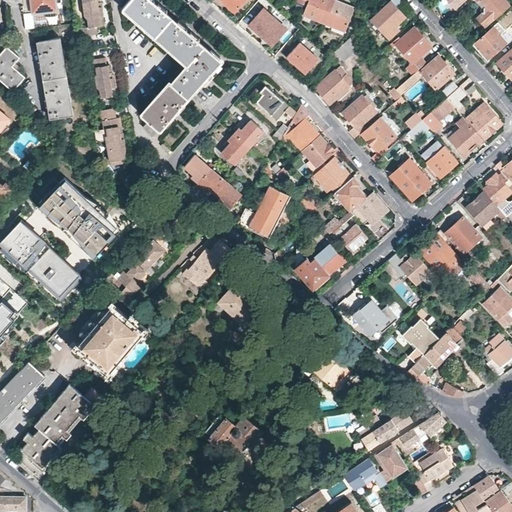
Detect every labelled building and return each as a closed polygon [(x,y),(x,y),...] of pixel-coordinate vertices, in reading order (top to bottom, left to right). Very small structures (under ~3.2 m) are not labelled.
[(55,0),(30,0),(32,12),(57,9),(55,0)] [(97,0),(82,0),(85,14),(90,16),(91,24),(77,27),(78,35),(97,32),(96,24),(104,23),(100,0),(97,0)] [(127,0),(122,6),(187,64),(170,83),(169,81),(140,114),(148,120),(143,126),(153,135),(158,129),(159,130),(172,115),(174,117),(178,112),(176,110),(221,59),(190,32),(192,30),(187,26),(185,28),(157,4),(159,2),(157,0),(127,0)] [(221,0),(235,11),(245,0),(221,0)] [(334,0),(308,0),(303,12),(325,22),(334,0)] [(341,0),(334,0),(325,22),(344,30),(355,6),(341,0)] [(400,0),(392,0),(371,19),(389,39),(399,31),(395,27),(412,12),(400,0)] [(478,0),(477,1),(482,6),(483,12),(477,17),(484,25),(509,5),(504,0),(478,0)] [(264,6),(249,23),(273,44),(288,27),(264,6)] [(506,13),(471,43),(486,60),(508,41),(498,30),(511,19),(506,13)] [(415,73),(419,70),(426,64),(420,56),(432,46),(415,28),(402,39),(399,36),(390,44),(393,47),(397,44),(413,62),(408,66),(415,73)] [(353,30),(348,35),(349,36),(358,46),(364,41),(353,30)] [(61,36),(38,40),(41,58),(38,59),(40,67),(43,66),(48,98),(45,98),(46,106),(50,105),(51,117),(75,114),(61,36)] [(358,46),(349,36),(333,50),(342,61),(358,47),(358,46)] [(299,41),(286,56),(305,72),(318,58),(299,41)] [(7,44),(0,51),(0,77),(13,89),(26,74),(13,63),(20,55),(7,44)] [(511,48),(496,62),(511,78),(511,77),(511,48)] [(106,54),(92,56),(93,65),(96,64),(97,72),(94,72),(96,83),(99,87),(100,95),(115,93),(112,70),(109,70),(108,62),(107,62),(106,54)] [(415,73),(396,90),(400,94),(422,75),(437,91),(456,75),(439,56),(421,72),(419,70),(415,73)] [(317,83),(314,86),(328,102),(348,85),(345,81),(348,78),(344,74),(346,72),(339,64),(322,80),(320,78),(315,82),(317,83)] [(266,84),(254,98),(277,119),(290,105),(266,84)] [(458,87),(445,98),(450,104),(456,110),(460,107),(456,102),(465,94),(458,87)] [(400,94),(396,90),(396,89),(390,94),(397,102),(402,97),(400,94)] [(348,130),(353,137),(365,126),(362,122),(376,110),(362,94),(342,111),(354,124),(348,130)] [(410,105),(402,97),(397,102),(389,108),(393,112),(403,103),(407,107),(410,105)] [(445,98),(421,119),(427,126),(432,132),(441,124),(435,118),(450,104),(445,98)] [(481,109),(468,121),(484,138),(501,123),(482,102),(478,105),(481,109)] [(290,137),(301,150),(319,134),(304,117),(308,114),(300,105),(292,119),(296,123),(283,135),(282,136),(286,140),(290,137)] [(120,133),(119,126),(117,118),(103,120),(105,128),(108,127),(109,134),(106,135),(111,159),(115,163),(124,161),(124,159),(126,158),(126,154),(127,154),(123,132),(120,133)] [(235,133),(251,147),(265,130),(252,118),(247,124),(245,122),(235,133)] [(374,161),(388,149),(384,145),(396,135),(381,118),(363,134),(377,150),(370,156),(374,161)] [(482,139),(464,118),(461,120),(464,124),(448,139),(463,156),(482,139)] [(427,126),(421,119),(417,123),(409,130),(415,137),(427,126)] [(284,122),(277,130),(283,135),(283,134),(288,126),(284,122)] [(283,135),(277,130),(273,135),(280,140),(282,136),(283,135)] [(236,164),(251,147),(235,133),(226,144),(228,146),(223,152),(236,164)] [(326,143),(319,134),(301,150),(315,166),(328,155),(330,158),(335,154),(340,150),(336,146),(334,148),(328,141),(326,143)] [(431,157),(425,162),(438,177),(456,161),(442,146),(436,152),(431,146),(425,151),(431,157)] [(393,155),(388,149),(374,161),(380,167),(393,155)] [(188,172),(198,181),(211,167),(195,153),(185,165),(190,169),(188,172)] [(335,190),(352,174),(335,154),(330,158),(313,173),(331,193),(335,190)] [(408,158),(390,175),(411,198),(429,182),(408,158)] [(495,163),(511,181),(511,158),(505,164),(501,159),(495,163)] [(511,189),(509,186),(511,183),(511,181),(495,163),(490,168),(495,173),(487,180),(489,182),(484,187),(502,208),(505,205),(502,201),(511,193),(511,191),(511,189)] [(271,170),(266,164),(261,173),(266,179),(271,170)] [(285,164),(274,173),(278,177),(289,168),(285,164)] [(244,172),(236,165),(231,171),(239,178),(244,172)] [(211,187),(216,191),(226,180),(211,167),(198,181),(208,190),(211,187)] [(17,182),(5,171),(0,177),(4,180),(6,177),(15,185),(17,182)] [(359,182),(352,174),(335,190),(349,207),(364,194),(356,185),(359,182)] [(0,192),(3,194),(6,196),(15,185),(6,177),(4,180),(0,177),(0,176),(0,192)] [(43,201),(66,178),(65,176),(38,202),(44,212),(51,218),(64,228),(71,235),(83,244),(88,249),(92,256),(94,258),(119,228),(108,212),(98,203),(83,194),(97,207),(92,212),(101,220),(106,215),(116,225),(94,249),(82,237),(85,234),(67,217),(64,221),(43,201)] [(101,220),(92,212),(97,207),(83,194),(66,178),(43,201),(64,221),(67,217),(85,234),(82,237),(94,249),(116,225),(106,215),(101,220)] [(226,180),(216,191),(221,196),(218,198),(229,208),(242,193),(226,180)] [(244,207),(238,222),(268,236),(289,194),(268,184),(254,213),(244,207)] [(485,190),(468,206),(484,224),(498,211),(504,219),(508,216),(485,190)] [(371,191),(351,209),(354,213),(357,216),(363,211),(372,222),(387,208),(371,191)] [(511,194),(511,193),(502,201),(505,205),(502,208),(509,215),(511,211),(511,194)] [(303,203),(310,211),(316,206),(308,198),(306,200),(304,196),(300,200),(303,203)] [(314,215),(310,211),(303,203),(292,214),(299,222),(301,220),(305,224),(310,219),(314,215)] [(336,215),(324,226),(331,234),(351,216),(354,213),(351,209),(339,219),(336,215)] [(322,224),(314,215),(310,219),(318,228),(322,224)] [(463,215),(445,231),(458,244),(456,246),(462,254),(465,252),(463,250),(481,235),(463,215)] [(25,227),(27,225),(21,219),(14,227),(1,241),(59,295),(72,281),(79,274),(70,265),(68,268),(62,263),(65,260),(40,236),(37,239),(25,227)] [(356,221),(339,236),(353,252),(361,245),(359,243),(369,235),(356,221)] [(40,236),(27,225),(25,227),(37,239),(40,236)] [(1,241),(14,227),(5,232),(0,237),(0,247),(19,267),(47,286),(55,299),(58,302),(62,298),(66,294),(72,281),(59,295),(1,241)] [(448,237),(440,228),(426,241),(424,240),(417,245),(440,271),(447,264),(453,270),(460,263),(442,243),(448,237)] [(193,259),(181,271),(200,288),(207,280),(204,278),(221,258),(224,261),(234,250),(219,236),(208,248),(207,247),(195,260),(193,259)] [(155,239),(119,277),(128,285),(135,292),(143,284),(138,279),(166,249),(155,239)] [(314,256),(329,273),(347,259),(331,241),(314,256)] [(282,243),(272,252),(275,261),(279,265),(281,257),(289,251),(282,243)] [(427,287),(438,278),(414,251),(409,256),(406,252),(400,257),(396,252),(387,259),(395,268),(399,264),(415,282),(419,278),(427,287)] [(294,267),(313,287),(329,273),(314,256),(310,260),(306,256),(294,267)] [(511,260),(496,278),(503,285),(508,281),(511,284),(511,260)] [(445,277),(453,270),(447,264),(440,271),(445,277)] [(486,288),(489,284),(475,268),(468,274),(484,291),(486,288)] [(112,277),(116,281),(119,277),(112,271),(109,274),(112,277)] [(112,277),(109,274),(102,281),(105,284),(112,277)] [(114,282),(112,285),(125,297),(123,290),(114,282)] [(236,283),(219,301),(251,330),(267,311),(236,283)] [(511,303),(511,297),(499,284),(482,302),(504,324),(511,316),(505,310),(511,303)] [(128,285),(123,290),(125,297),(135,292),(128,285)] [(397,316),(385,303),(380,308),(370,296),(351,313),(370,333),(378,326),(381,323),(384,326),(384,327),(397,316)] [(0,332),(18,311),(1,297),(0,298),(0,332)] [(468,299),(463,304),(467,308),(472,303),(468,299)] [(82,338),(81,339),(77,343),(109,371),(119,360),(139,336),(145,329),(130,316),(115,303),(113,301),(110,304),(107,307),(100,316),(99,318),(91,327),(82,338)] [(388,305),(397,316),(402,312),(393,301),(388,305)] [(98,311),(100,316),(107,307),(102,307),(98,311)] [(429,323),(434,318),(422,307),(417,312),(429,323)] [(465,310),(459,316),(463,320),(469,314),(465,310)] [(133,312),(130,316),(145,329),(139,336),(147,336),(152,329),(133,312)] [(89,321),(91,327),(99,318),(92,317),(89,321)] [(424,353),(439,337),(427,325),(428,324),(420,317),(412,325),(411,324),(402,334),(410,342),(412,341),(416,346),(408,355),(415,362),(424,353)] [(439,337),(424,353),(432,360),(435,363),(437,365),(463,336),(451,324),(449,327),(444,332),(439,337)] [(80,332),(82,338),(91,327),(84,327),(80,332)] [(494,356),(487,363),(497,374),(504,368),(500,363),(511,353),(511,345),(497,328),(487,335),(492,341),(485,347),(494,356)] [(70,344),(74,347),(77,343),(81,339),(74,339),(70,344)] [(77,343),(74,347),(106,374),(109,371),(77,343)] [(331,353),(314,373),(337,392),(354,372),(331,353)] [(415,362),(406,371),(413,375),(426,381),(428,375),(423,370),(432,360),(424,353),(415,362)] [(0,420),(44,373),(29,359),(4,386),(0,389),(0,420)] [(119,368),(119,360),(109,371),(106,374),(111,378),(119,368)] [(443,371),(437,365),(435,363),(430,369),(440,378),(443,371)] [(440,378),(452,388),(457,383),(445,373),(440,378)] [(460,395),(463,395),(463,389),(452,388),(440,378),(436,386),(443,389),(450,393),(455,394),(460,395)] [(111,401),(105,396),(91,383),(84,393),(70,381),(34,422),(39,426),(32,434),(28,430),(24,435),(28,439),(21,447),(30,455),(42,465),(60,444),(55,440),(62,433),(66,437),(71,431),(67,427),(78,414),(82,418),(88,412),(83,408),(90,401),(102,412),(111,401)] [(110,390),(105,396),(111,401),(117,395),(110,390)] [(368,448),(403,426),(412,420),(405,408),(382,423),(376,414),(362,423),(365,428),(358,433),(368,448)] [(438,411),(400,436),(406,446),(411,442),(427,432),(430,435),(446,419),(439,411),(438,411)] [(265,430),(245,414),(236,424),(225,414),(223,417),(218,413),(205,429),(210,433),(207,436),(220,446),(225,440),(240,452),(252,437),(256,441),(265,430)] [(407,466),(392,441),(374,453),(383,468),(379,471),(385,480),(407,466)] [(418,476),(427,490),(434,485),(430,479),(437,474),(444,470),(452,465),(441,447),(418,462),(424,472),(418,476)] [(376,468),(369,456),(346,471),(355,486),(365,481),(362,476),(376,468)] [(385,480),(379,471),(373,474),(380,484),(385,480)] [(481,478),(473,484),(484,500),(500,490),(489,473),(481,478)] [(427,490),(418,476),(412,479),(421,493),(427,490)] [(461,491),(452,497),(461,511),(491,511),(484,500),(473,484),(461,491)] [(0,508),(27,509),(27,496),(0,495),(0,488),(0,508)] [(511,511),(511,505),(501,489),(500,490),(484,500),(491,511),(511,511)] [(356,511),(349,501),(332,511),(356,511)] [(368,510),(369,511),(385,511),(380,503),(374,506),(368,510)]
